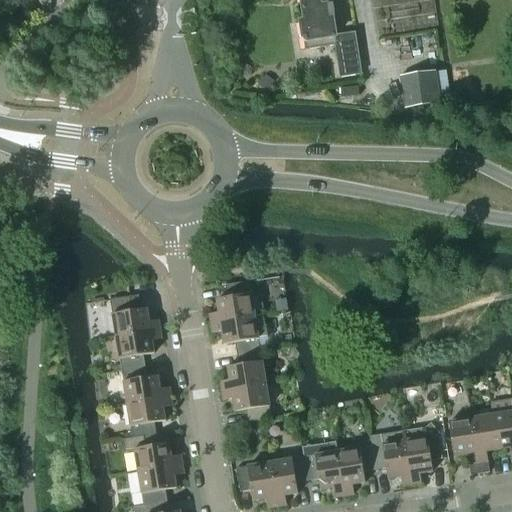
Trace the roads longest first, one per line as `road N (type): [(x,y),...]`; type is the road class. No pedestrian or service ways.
road 1 (residential): [(221,511),(176,214)]
road 2 (secondary): [(220,185),(315,186),(511,221)]
road 3 (secondary): [(511,182),(453,157),(223,147)]
road 4 (secondary): [(129,138),(0,123)]
road 5 (secondary): [(0,144),(123,171)]
